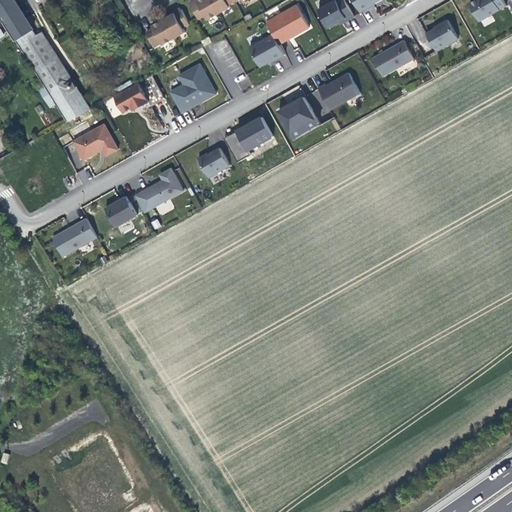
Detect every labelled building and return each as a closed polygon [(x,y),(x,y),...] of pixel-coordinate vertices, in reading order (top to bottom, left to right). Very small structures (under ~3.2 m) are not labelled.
[(70,80),(41,34),(36,36),(13,0),(0,0),(0,14),(46,86),(50,92),(70,80)] [(195,0),(194,1),(203,16),(205,20),(228,7),(227,5),(224,0),(195,0)] [(336,0),(318,10),(329,29),(340,22),(346,19),(347,21),(355,17),(345,0),(336,0)] [(353,0),(361,12),(372,6),(374,4),(373,3),(378,0),(353,0)] [(480,21),(507,6),(503,0),(476,0),(470,4),(480,21)] [(196,20),(203,16),(194,1),(187,5),(196,20)] [(298,5),(267,22),(274,34),(279,44),(296,35),(310,27),(298,5)] [(148,27),(149,29),(158,44),(159,46),(189,29),(178,10),(173,13),(154,23),(148,27)] [(435,29),(427,33),(437,51),(459,38),(448,20),(438,26),(439,27),(435,29)] [(151,48),(158,44),(149,29),(143,33),(151,48)] [(275,60),(285,55),(279,44),(274,34),(250,48),(261,67),(271,61),(271,62),(275,60)] [(199,43),(202,48),(209,43),(207,39),(199,43)] [(389,49),(373,58),(383,77),(415,59),(404,40),(389,49)] [(172,92),(183,113),(198,104),(198,103),(202,101),(203,102),(217,94),(200,64),(180,76),(185,85),(172,92)] [(327,84),(319,88),(330,110),(361,93),(350,73),(341,77),(342,79),(340,80),(339,79),(327,85),(327,84)] [(73,79),(70,80),(50,92),(50,93),(57,103),(69,122),(92,109),(73,79)] [(115,96),(124,112),(132,108),(137,105),(139,108),(149,102),(139,83),(115,96)] [(40,89),(45,97),(50,93),(50,92),(46,86),(40,89)] [(50,93),(45,97),(51,107),(57,103),(50,93)] [(294,103),(279,111),(292,133),(306,125),(308,129),(319,123),(304,97),(294,103)] [(111,98),(104,102),(114,118),(121,113),(111,98)] [(244,133),(227,143),(238,162),(252,155),(249,150),(274,137),(263,117),(247,126),(242,129),(244,133)] [(73,141),(84,160),(100,151),(99,150),(103,148),(104,149),(107,156),(119,149),(105,124),(73,141)] [(306,125),(292,133),(294,137),(308,129),(306,125)] [(225,139),(227,143),(244,133),(242,129),(225,139)] [(208,153),(199,159),(209,177),(230,166),(220,148),(214,152),(209,154),(208,153)] [(160,182),(145,190),(155,207),(184,190),(172,168),(160,175),(163,180),(164,181),(161,183),(160,182)] [(138,215),(127,196),(117,202),(106,208),(116,227),(138,215)] [(98,237),(87,218),(69,228),(53,238),(63,256),(98,237)]
